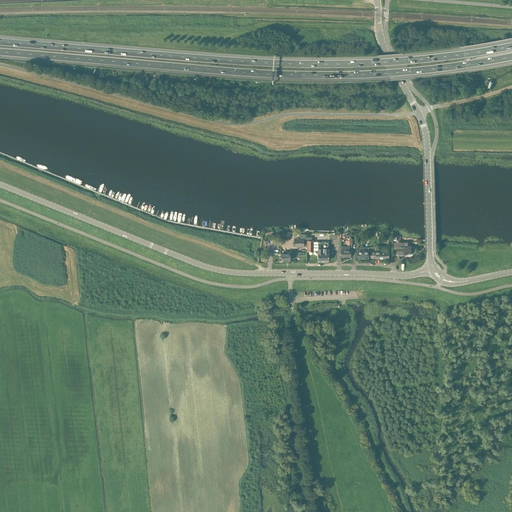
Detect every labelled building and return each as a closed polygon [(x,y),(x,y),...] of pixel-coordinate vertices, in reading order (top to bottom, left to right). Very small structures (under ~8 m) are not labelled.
[(307,240),(307,251),(314,251),(314,250),(318,250),(328,250),(328,241),(313,241),(312,240),(307,240)] [(402,249),(402,247),(400,247),(400,243),(394,243),(394,247),(397,247),(398,254),(403,254),(403,249),(402,249)] [(416,253),(416,247),(411,247),(411,246),(408,246),(408,243),(400,243),(400,247),(402,247),(402,249),(403,249),(403,254),(411,254),(411,253),(416,253)] [(341,251),(341,257),(350,257),(350,251),(349,251),(349,246),(341,247),(341,251)] [(366,247),(358,247),(358,258),(369,258),(369,256),(369,254),(369,251),(371,251),(375,251),(375,247),(369,247),(366,247)] [(375,247),(375,251),(376,251),(376,258),(389,258),(389,252),(377,252),(377,247),(375,247)] [(329,260),(328,250),(318,250),(318,260),(329,260)] [(281,253),(281,261),(290,260),(290,253),(281,253)]
